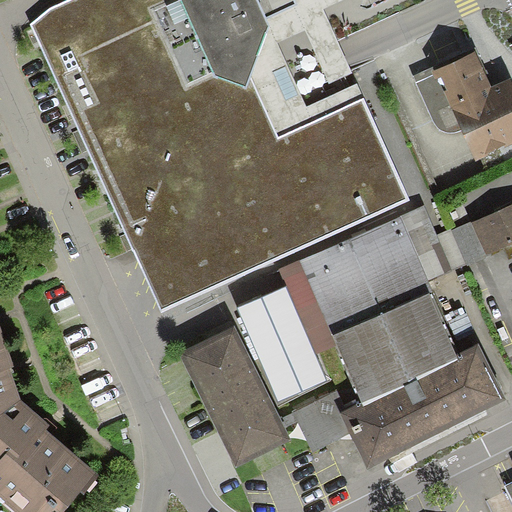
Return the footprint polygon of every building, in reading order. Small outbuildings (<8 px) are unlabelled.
[(33,24),(162,311),(408,195),(356,83),(348,87),(302,109),(268,34),(271,23),(269,18),(260,0),(70,0),(58,6),(33,24)] [(260,0),(269,18),(297,5),(294,0),(260,0)] [(271,23),(268,34),(302,109),(348,87),(344,78),(353,74),(344,54),(329,19),(325,11),(346,0),(294,0),(297,5),(269,18),(271,23)] [(436,66),(414,77),(434,122),(440,129),(447,133),(455,133),(461,130),(476,161),(511,144),(511,81),(511,80),(491,89),(475,51),(437,69),(436,66)] [(511,204),(472,223),(487,256),(504,248),(509,260),(511,258),(511,204)] [(437,235),(425,205),(301,261),(334,335),(430,294),(434,293),(429,282),(452,271),(437,235)] [(487,256),(472,223),(472,222),(452,231),(467,265),(487,256)] [(451,229),(437,235),(452,271),(467,265),(452,231),(451,229)] [(334,335),(301,261),(279,271),(286,287),(316,355),(338,345),(334,335)] [(286,287),(238,308),(278,400),(326,379),(316,355),(286,287)] [(457,355),(430,294),(334,335),(338,345),(364,404),(458,358),(457,355)] [(233,327),(179,354),(234,466),(288,440),(233,327)] [(0,339),(0,413),(18,400),(0,339)] [(457,355),(458,358),(364,404),(340,415),(367,469),(507,401),(479,344),(457,355)] [(18,400),(0,413),(0,495),(19,511),(47,511),(88,469),(18,400)]
